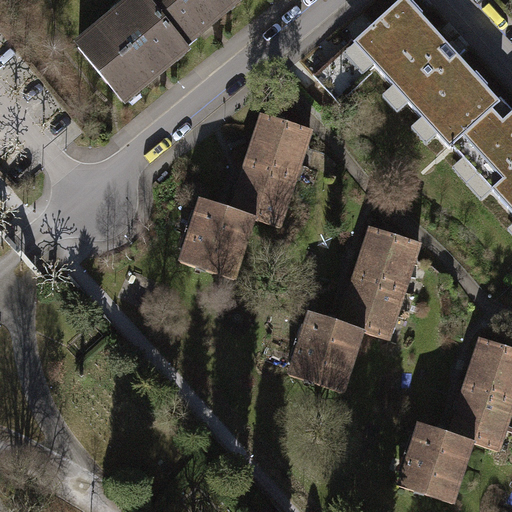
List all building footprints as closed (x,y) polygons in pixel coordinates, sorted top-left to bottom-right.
[(96,33),(78,49),(121,100),(183,48),(181,45),(142,0),(128,0),(123,2),(126,8),(109,22),(95,26),(96,33)] [(142,0),(181,45),(235,1),(234,0),(142,0)] [(355,45),(374,65),(450,147),(452,145),(497,103),(403,1),(355,45)] [(374,65),(355,45),(336,63),(331,57),(312,75),(336,100),(374,65)] [(497,103),(452,145),(511,211),(511,113),(499,99),(497,103)] [(241,178),(231,211),(252,218),(277,226),(308,131),(262,116),(254,141),(241,178)] [(200,202),(181,262),(232,279),(252,218),(231,211),(221,208),(200,202)] [(351,288),(339,324),(361,332),(386,340),(418,245),(371,229),(351,288)] [(310,315),(290,376),(340,392),(361,332),(339,324),(330,321),(310,315)] [(463,396),(450,435),(471,443),(496,451),(511,402),(511,349),(482,340),(463,396)] [(419,425),(398,486),(451,504),(471,443),(450,435),(440,432),(419,425)]
